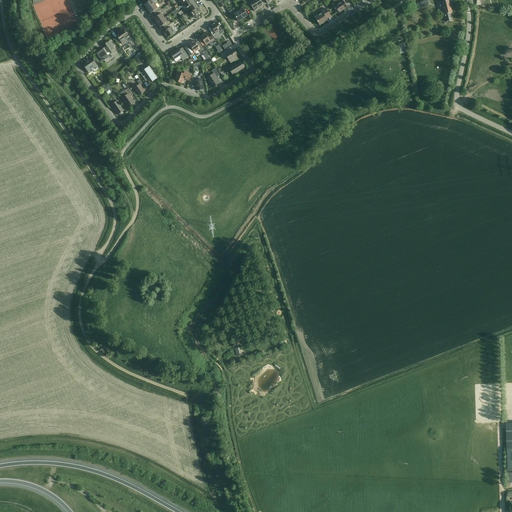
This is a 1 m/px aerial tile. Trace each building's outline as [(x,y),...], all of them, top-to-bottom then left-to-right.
[(147,9),(155,4),(157,2),(155,0),(145,0),(147,3),(144,4),(147,9)] [(187,0),(183,3),(181,4),(183,7),(184,7),(184,8),(185,8),(185,7),(186,7),(187,8),(189,6),(190,9),(197,4),(194,0),(193,0),(192,0),(187,0)] [(255,11),(259,9),(254,1),(251,2),(250,0),(249,0),(245,2),(249,9),(252,7),(255,11)] [(254,0),(254,1),(259,9),(264,6),(260,0),(254,0)] [(418,9),(429,4),(426,0),(416,5),(418,9)] [(339,13),(347,7),(343,1),(335,6),(339,13)] [(452,12),(449,1),(441,2),(446,22),(452,21),(450,13),(452,12)] [(241,10),(238,11),(243,19),(248,16),(244,10),(247,8),(243,2),(240,4),(242,7),(240,8),(241,10)] [(155,4),(147,9),(150,13),(153,12),(155,14),(161,10),(159,7),(158,8),(155,4)] [(200,9),(197,4),(190,9),(192,11),(190,13),(193,17),(195,16),(197,19),(200,16),(198,14),(201,12),(199,9),(200,9)] [(238,21),(243,19),(238,11),(236,13),(233,8),(229,11),(232,17),(235,16),(238,21)] [(326,18),(330,15),(325,8),(321,11),(322,13),(315,18),(320,25),(327,20),(326,18)] [(154,18),(157,23),(164,18),(161,13),(163,12),(161,10),(155,14),(156,17),(154,18)] [(187,25),(190,23),(184,15),(181,17),(187,25)] [(164,28),(171,24),(166,17),(164,18),(157,23),(160,27),(163,26),(164,28)] [(171,24),(164,28),(166,31),(163,32),(167,37),(175,32),(173,29),(175,28),(174,25),(175,24),(173,22),(171,24)] [(218,32),(221,30),(216,22),(210,26),(214,31),(211,33),(215,39),(220,35),(218,32)] [(124,40),(129,37),(123,28),(120,30),(120,31),(115,34),(118,38),(122,44),(126,42),(124,40)] [(202,35),(200,36),(206,45),(209,43),(211,46),(216,43),(211,36),(208,38),(205,32),(202,34),(202,35)] [(114,46),(110,40),(105,44),(107,47),(104,50),(103,49),(96,53),(102,62),(104,61),(106,63),(109,61),(104,53),(109,50),(115,59),(119,56),(116,51),(113,47),(114,46)] [(191,42),(189,44),(195,53),(198,50),(199,52),(204,49),(200,44),(197,46),(194,40),(191,42)] [(188,45),(185,48),(190,55),(193,53),(188,45)] [(170,54),(174,60),(180,56),(183,61),(189,57),(182,48),(180,50),(179,48),(170,54)] [(229,60),(237,55),(234,49),(228,53),(227,50),(221,54),(224,58),(226,57),(229,60)] [(95,69),(98,67),(92,58),(89,61),(87,63),(86,62),(83,65),(89,73),(92,71),(91,70),(94,68),(95,69)] [(232,75),(245,67),(241,61),(237,64),(236,62),(224,69),(227,74),(230,72),(232,75)] [(152,82),(157,78),(149,66),(144,70),(145,71),(140,73),(145,81),(150,78),(152,82)] [(212,88),(220,83),(216,77),(219,75),(215,69),(212,71),(214,74),(206,78),(212,88)] [(189,81),(192,74),(184,71),(183,74),(178,71),(174,81),(182,84),(184,79),(189,81)] [(196,91),(204,89),(201,79),(194,80),(193,75),(193,76),(190,82),(195,84),(196,91)] [(143,85),(140,79),(137,81),(139,84),(134,88),(139,95),(145,92),(141,86),(143,85)] [(128,107),(134,102),(131,97),(133,95),(128,88),(123,92),(119,95),(122,98),(128,107)] [(111,105),(116,112),(118,115),(124,110),(118,101),(111,105)]
